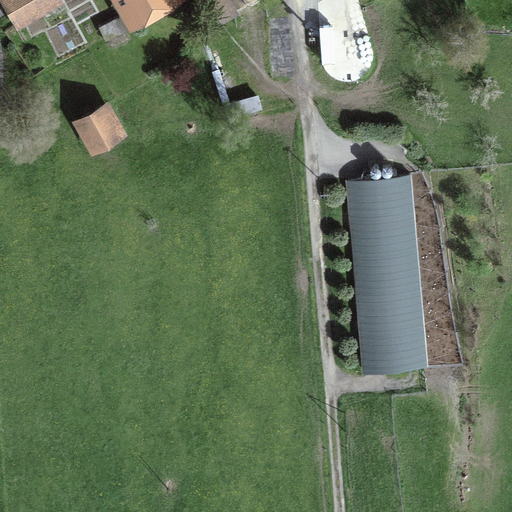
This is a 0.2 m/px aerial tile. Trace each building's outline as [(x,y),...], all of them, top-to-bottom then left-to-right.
[(38,21),(25,0),(2,0),(20,31),(38,21)] [(25,0),(38,21),(66,5),(63,0),(25,0)] [(122,0),(128,10),(146,0),(122,0)] [(80,130),(98,162),(133,142),(114,110),(80,130)] [(344,191),(361,379),(428,373),(411,185),(344,191)]
